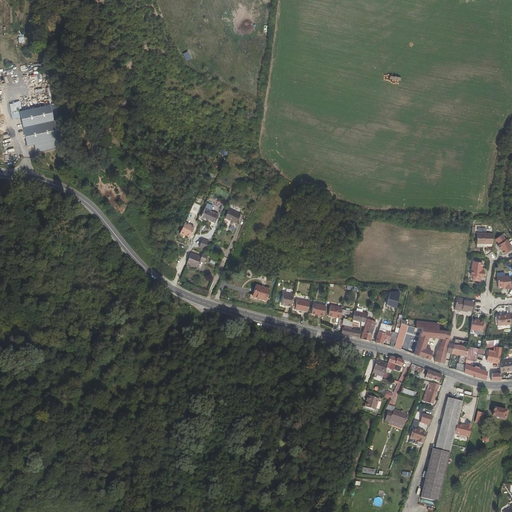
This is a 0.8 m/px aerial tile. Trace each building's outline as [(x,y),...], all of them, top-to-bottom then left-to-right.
[(57,110),(56,105),(20,112),(20,111),(11,112),(13,119),(21,117),(23,127),(54,121),(53,111),(57,110)] [(59,142),(63,141),(59,120),(54,121),(23,127),(27,147),(38,145),(40,152),(60,148),(59,142)] [(193,204),(193,206),(190,212),(196,215),(200,207),(193,204)] [(218,215),(205,209),(201,217),(214,223),(218,215)] [(236,224),(240,214),(229,209),(225,217),(229,219),(229,220),(236,224)] [(185,223),(180,234),(184,236),(184,235),(190,237),(194,227),(185,223)] [(494,244),(495,234),(479,233),(478,243),(494,244)] [(507,238),(500,242),(498,243),(504,253),(511,248),(511,244),(508,237),(507,238)] [(209,241),(202,239),(199,247),(206,250),(209,241)] [(201,257),(191,253),(187,263),(198,267),(199,265),(198,265),(200,260),(201,261),(204,253),(203,253),(201,257)] [(483,271),(484,263),(474,262),(471,276),(482,278),(482,277),(484,277),(485,271),(483,271)] [(506,288),(511,286),(511,275),(506,276),(505,274),(503,272),(499,273),(498,274),(498,277),(497,277),(498,288),(503,287),(506,286),(506,288)] [(254,273),(253,277),(266,282),(268,277),(261,274),(260,276),(254,273)] [(270,289),(256,284),(252,297),(266,301),(270,289)] [(291,305),(293,293),(283,291),(281,303),(285,304),(291,305)] [(473,300),(457,297),(454,310),(462,311),(462,310),(471,312),(473,300)] [(308,311),(309,302),(297,300),(295,308),(308,311)] [(323,317),(325,307),(313,305),(311,315),(314,316),(319,316),(323,317)] [(342,309),(342,308),(331,305),(329,315),(333,315),(333,317),(340,318),(341,313),(342,309)] [(363,313),(354,311),(352,320),(361,322),(363,313)] [(498,325),(511,324),(510,313),(497,315),(498,325)] [(365,327),(373,329),(375,322),(367,319),(365,327)] [(484,322),(472,320),(471,330),(482,332),(484,322)] [(341,334),(353,336),(354,330),(353,330),(350,329),(351,324),(352,322),(350,322),(344,321),(343,324),(344,324),(344,328),(342,327),(341,334)] [(417,322),(416,328),(422,329),(419,337),(414,355),(430,360),(431,355),(423,352),(424,348),(427,338),(432,337),(442,338),(439,347),(436,351),(434,361),(444,364),(446,353),(448,344),(450,332),(437,330),(438,325),(417,322)] [(390,325),(381,323),(375,342),(382,344),(386,330),(389,331),(390,325)] [(363,333),(372,335),(373,329),(365,327),(363,333)] [(398,333),(391,331),(389,331),(386,330),(382,344),(383,344),(385,340),(391,342),(395,343),(398,333)] [(361,339),(370,341),(372,335),(363,333),(361,338),(361,339)] [(468,347),(453,345),(452,354),(461,355),(460,359),(458,358),(457,362),(465,364),(468,347)] [(487,361),(498,363),(501,348),(495,347),(494,353),(489,352),(487,361)] [(403,361),(390,356),(387,364),(386,367),(399,372),(403,361)] [(387,364),(377,360),(373,370),(384,374),(386,367),(387,364)] [(500,372),(511,370),(511,360),(499,362),(500,372)] [(456,370),(464,373),(465,365),(465,364),(457,362),(456,370)] [(423,368),(412,364),(409,370),(411,371),(411,373),(415,375),(416,372),(419,374),(423,372),(423,368)] [(464,373),(486,379),(487,372),(465,365),(464,373)] [(434,372),(427,370),(425,377),(431,379),(434,372)] [(441,375),(434,372),(431,379),(438,382),(441,375)] [(429,385),(424,400),(426,401),(427,398),(434,400),(437,391),(436,391),(438,385),(432,383),(432,385),(429,385)] [(412,396),(414,392),(414,391),(404,387),(402,392),(412,396)] [(214,388),(212,397),(218,398),(221,390),(214,388)] [(387,391),(384,398),(390,400),(393,393),(387,391)] [(248,398),(235,394),(234,399),(246,403),(248,398)] [(375,410),(378,399),(368,395),(364,407),(375,410)] [(420,497),(437,501),(445,467),(454,434),(457,423),(462,401),(447,398),(434,449),(432,449),(420,497)] [(506,411),(495,408),(493,416),(504,418),(506,411)] [(390,420),(403,425),(404,425),(408,414),(394,409),(393,411),(388,410),(384,421),(389,422),(390,420)] [(483,413),(477,412),(475,421),(481,422),(483,413)] [(429,425),(432,416),(423,413),(420,423),(429,425)] [(402,429),(403,425),(390,420),(389,422),(388,424),(402,429)] [(465,425),(457,423),(454,434),(468,438),(471,425),(465,424),(465,425)] [(417,431),(413,429),(410,438),(418,441),(418,443),(423,444),(427,434),(423,432),(418,430),(417,431)] [(490,434),(483,433),(481,440),(488,442),(490,434)]
